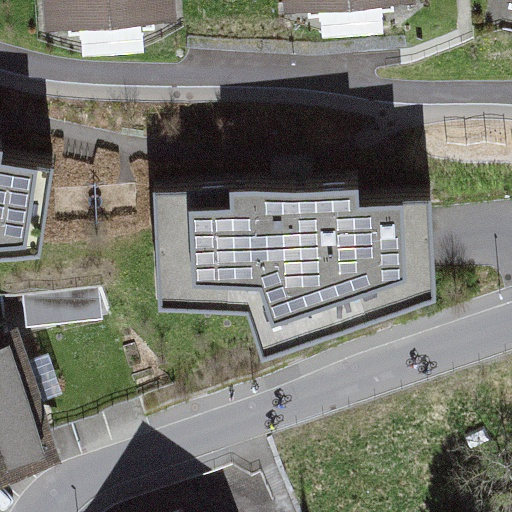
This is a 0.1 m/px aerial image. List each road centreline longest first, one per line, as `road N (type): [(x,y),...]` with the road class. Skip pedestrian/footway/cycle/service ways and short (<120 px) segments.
road 1 (residential): [(511,112),(294,115),(0,82)]
road 2 (residential): [(57,511),(76,491),(136,459),(511,345)]
